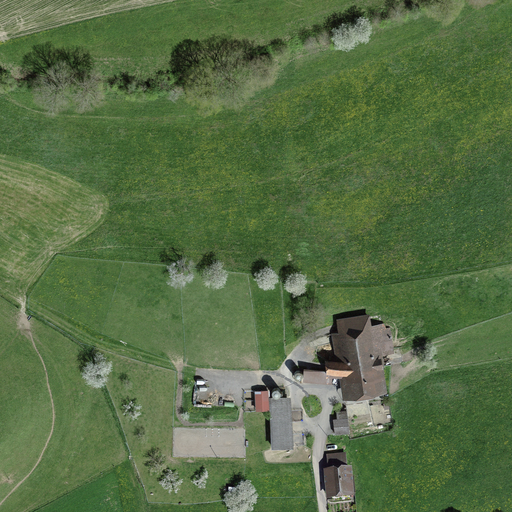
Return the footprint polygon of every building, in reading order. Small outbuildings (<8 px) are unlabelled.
[(383,329),(382,322),(370,324),(368,314),(338,318),(340,330),(333,331),(336,355),(328,355),(328,367),(328,370),(331,370),(341,370),(345,394),(386,388),(381,352),(393,350),(390,328),(383,329)] [(328,370),(328,367),(307,365),(307,379),(330,382),(331,370),(328,370)] [(300,371),(298,371),(296,372),(295,373),(294,374),(294,375),(295,377),(296,378),(297,379),(300,379),(302,378),(303,377),(303,375),(303,373),(302,372),(300,371)] [(278,388),(277,388),(275,388),(274,389),(272,391),(273,393),(274,395),(275,396),(277,396),(279,396),(280,394),(281,393),(280,391),(279,389),(278,388)] [(268,390),(258,391),(259,410),(269,410),(268,390)] [(290,446),(288,398),(271,399),(273,446),(290,446)] [(349,431),(347,411),(337,412),(338,419),(333,419),(335,433),(349,431)] [(331,494),(356,491),(352,463),(349,463),(348,450),(330,452),(332,465),(328,466),(331,494)]
